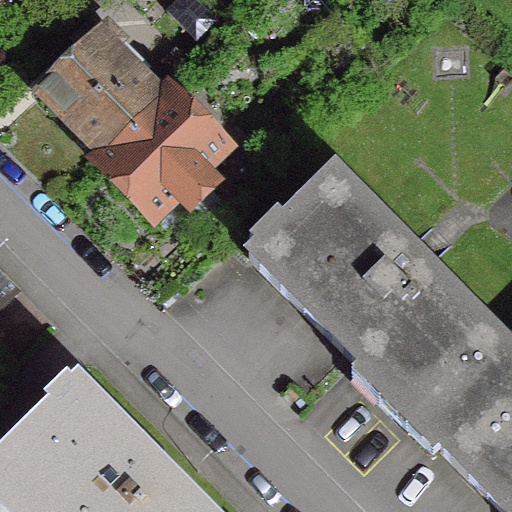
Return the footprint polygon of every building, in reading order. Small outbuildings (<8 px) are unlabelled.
[(97,161),(99,163),(158,105),(156,103),(108,55),(117,46),(103,32),(35,99),(97,161)] [(156,103),(158,105),(99,163),(97,161),(92,167),(151,226),(174,203),(187,216),(210,192),(197,179),(220,156),(162,97),(156,103)] [(495,344),(330,179),(246,264),(410,428),(495,344)] [(0,302),(9,294),(0,285),(0,302)] [(511,511),(511,361),(495,344),(410,428),(493,511),(511,511)] [(195,511),(73,389),(0,461),(0,511),(195,511)]
